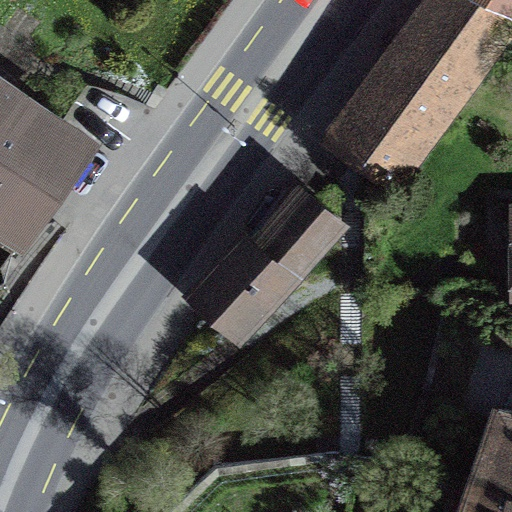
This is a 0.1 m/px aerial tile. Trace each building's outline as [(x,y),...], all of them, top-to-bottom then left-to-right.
[(511,17),(511,13),(485,0),(430,0),(389,56),(334,133),(395,178),(511,17)] [(511,0),(485,0),(511,13),(511,0)] [(0,75),(0,224),(23,241),(58,192),(93,142),(7,81),(0,75)] [(256,239),(290,272),(340,215),(301,188),(294,189),(265,229),(256,239)] [(290,272),(256,239),(254,237),(223,269),(201,292),(218,309),(214,313),(229,327),(238,318),(242,323),(282,280),(289,287),(297,279),(290,272)] [(511,511),(511,409),(503,407),(463,511),(511,511)]
